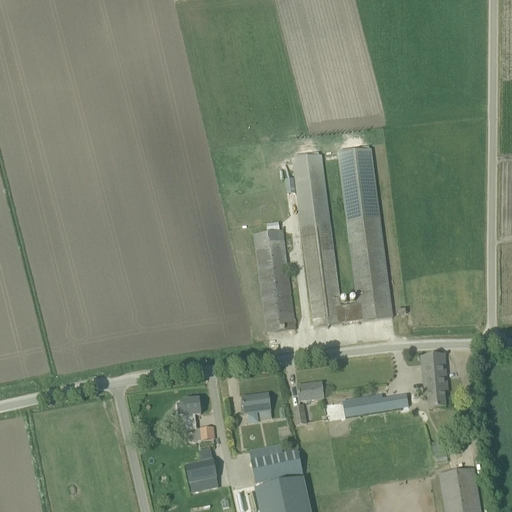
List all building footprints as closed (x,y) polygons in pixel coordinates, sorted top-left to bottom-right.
[(360,323),(360,324),(392,320),(370,151),(339,155),(347,225),(358,306),(340,308),(321,157),(293,161),(315,329),(342,326),(342,325),(360,323)] [(295,332),(289,289),(282,233),(254,236),(267,335),(295,332)] [(421,359),(422,366),(425,403),(429,403),(430,410),(445,408),(444,394),(448,394),(444,357),(421,359)] [(323,400),(321,385),(298,388),(300,403),(323,400)] [(324,404),(326,420),(400,412),(398,395),(324,404)] [(244,416),(259,414),(261,422),(271,421),(270,412),(268,396),(242,400),(244,416)] [(200,403),(199,401),(183,403),(183,405),(177,406),(178,417),(184,416),(184,418),(185,418),(186,432),(196,431),(195,417),(201,416),(200,410),(202,410),(202,403),(200,403)] [(303,408),(294,410),(297,428),(306,426),(303,408)] [(212,429),(200,431),(201,443),(214,442),(212,429)] [(251,462),(256,487),(303,477),(298,452),(282,455),(281,447),(249,453),(251,462)] [(190,487),(190,486),(217,481),(213,461),(185,467),(190,487)] [(480,511),(474,470),(456,473),(439,476),(444,511),(480,511)] [(310,511),(304,480),(255,491),(259,511),(310,511)]
